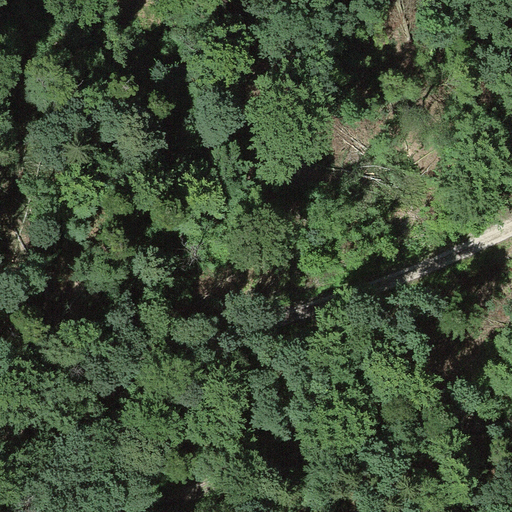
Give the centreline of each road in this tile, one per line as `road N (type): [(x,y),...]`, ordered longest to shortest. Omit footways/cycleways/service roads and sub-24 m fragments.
road 1 (track): [(0,433),(511,221)]
road 2 (track): [(511,414),(188,480),(143,511)]
